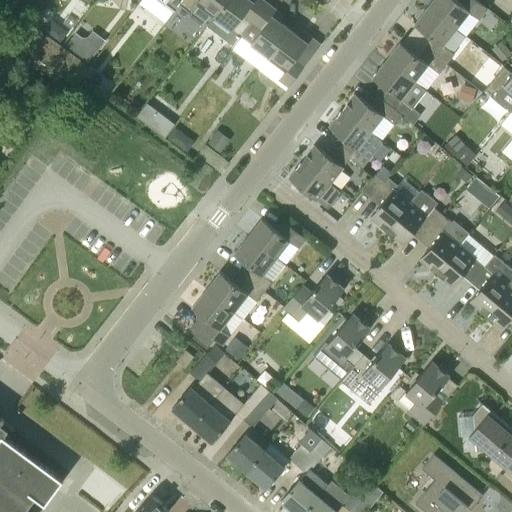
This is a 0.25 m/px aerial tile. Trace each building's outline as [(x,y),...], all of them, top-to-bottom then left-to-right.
[(175,11),(182,0),(167,0),(165,3),(175,11)] [(203,29),(213,16),(225,0),(182,0),(175,11),(185,19),(186,17),(203,29)] [(241,37),(266,4),(261,0),(225,0),(213,16),(241,37)] [(433,0),(428,7),(456,28),(468,12),(478,20),(487,9),(475,0),(459,0),(458,2),(455,0),(433,0)] [(268,58),(289,30),(279,22),(283,17),(266,4),(241,37),(268,58)] [(442,46),(455,29),(428,7),(414,25),(430,38),(423,47),(446,65),(454,55),(442,46)] [(51,19),(43,30),(60,43),(69,32),(51,19)] [(68,43),(92,62),(109,39),(85,20),(68,43)] [(88,66),(39,30),(25,49),(74,86),(88,66)] [(289,30),(268,58),(285,71),(278,80),(288,88),(304,67),(294,60),(307,43),(289,30)] [(501,41),(491,50),(501,61),(511,52),(501,41)] [(446,65),(423,47),(416,56),(399,43),(386,61),(425,91),(439,74),(446,65)] [(412,108),(425,91),(386,61),(372,78),(388,91),(382,99),(402,114),(405,117),(414,124),(420,115),(412,108)] [(511,112),(511,110),(511,74),(503,67),(485,90),(511,112)] [(40,86),(27,76),(22,82),(35,92),(40,86)] [(471,103),(476,89),(463,84),(458,98),(471,103)] [(430,91),(415,109),(424,117),(419,122),(440,141),(461,118),(430,91)] [(354,94),(342,109),(371,132),(382,117),(394,125),(402,114),(382,99),(379,96),(371,107),(354,94)] [(175,124),(147,102),(137,116),(165,137),(175,124)] [(42,112),(30,104),(15,125),(27,134),(42,112)] [(363,167),(382,143),(383,141),(371,132),(342,109),(328,128),(339,137),(332,146),(349,159),(350,158),(363,167)] [(406,127),(411,121),(402,114),(395,123),(401,127),(406,127)] [(181,139),(180,130),(176,127),(167,138),(176,145),(181,139)] [(218,129),(207,143),(220,152),(231,138),(218,129)] [(457,135),(445,146),(453,155),(465,144),(457,135)] [(329,185),(349,159),(332,146),(325,155),(314,146),(301,162),(329,185)] [(340,193),(329,185),(301,162),(288,179),(327,210),(340,193)] [(461,166),(455,173),(467,183),(472,176),(461,166)] [(442,189),(453,173),(445,168),(434,183),(442,189)] [(370,200),(384,183),(375,175),(361,192),(370,200)] [(476,197),(486,184),(477,177),(467,189),(476,197)] [(386,232),(409,204),(393,191),(397,186),(388,178),(384,183),(370,200),(379,207),(370,218),(386,232)] [(420,242),(443,214),(435,207),(439,203),(422,189),(409,204),(386,232),(402,245),(411,234),(420,242)] [(504,218),(511,208),(511,206),(504,200),(495,211),(504,218)] [(436,274),(459,246),(470,233),(453,219),(452,221),(443,214),(420,242),(429,249),(420,260),(436,274)] [(247,237),(275,258),(276,257),(286,264),(298,249),(305,239),(285,223),(278,232),(261,219),(247,237)] [(262,276),(275,258),(247,237),(234,254),(250,268),(243,277),(264,293),(271,283),(262,276)] [(470,284),(484,267),(459,246),(436,274),(452,287),(461,276),(470,284)] [(486,316),(509,288),(511,284),(511,268),(495,254),(484,267),(470,284),(479,291),(470,302),(486,316)] [(264,293),(243,277),(236,286),(219,273),(205,290),(233,312),(247,295),(256,302),(264,293)] [(301,286),(284,306),(283,308),(299,322),(308,312),(318,320),(344,289),(326,274),(310,293),(301,286)] [(511,290),(509,288),(486,316),(502,329),(511,318),(511,290)] [(206,349),(213,340),(221,346),(229,336),(243,319),(233,312),(205,290),(192,308),(208,321),(202,329),(194,323),(186,334),(206,349)] [(344,378),(363,356),(354,348),(370,329),(352,314),(326,345),(336,354),(328,364),(344,378)] [(248,347),(235,336),(225,349),(238,359),(248,347)] [(363,356),(344,378),(360,391),(369,381),(379,390),(405,359),(387,344),(371,363),(363,356)] [(184,369),(193,357),(185,351),(176,362),(184,369)] [(210,404),(225,387),(208,372),(216,362),(206,353),(189,372),(199,382),(193,389),(190,387),(171,409),(191,427),(210,404)] [(423,426),(442,404),(433,396),(449,377),(431,362),(405,393),(416,402),(407,412),(423,426)] [(244,421),(269,391),(261,384),(244,403),(225,387),(210,404),(191,427),(210,444),(230,421),(230,420),(235,413),(244,421)] [(269,391),(244,421),(252,428),(265,414),(277,400),(278,398),(269,391)] [(303,399),(295,409),(306,418),(315,407),(304,398),(303,399)] [(506,468),(511,460),(511,429),(482,405),(473,416),(474,430),(468,437),(476,443),(477,452),(485,451),(506,468)] [(24,511),(36,497),(45,504),(63,479),(4,435),(10,426),(11,427),(12,428),(12,429),(13,430),(14,429),(13,428),(12,426),(11,424),(9,423),(7,422),(5,421),(2,420),(0,419),(0,511),(24,511)] [(417,426),(410,420),(405,426),(412,432),(417,426)] [(289,459),(297,467),(310,451),(322,438),(313,431),(312,432),(302,444),(289,459)] [(245,473),(264,450),(245,434),(226,456),(245,473)] [(304,511),(318,496),(328,484),(310,470),(330,446),(322,438),(297,467),(305,472),(280,502),(291,511),(304,511)] [(265,490),(284,467),(283,466),(288,459),(271,443),(264,450),(245,473),(265,490)] [(471,511),(482,497),(433,456),(421,470),(434,481),(415,505),(423,511),(463,511),(467,508),(471,511)] [(348,511),(349,511),(373,485),(365,477),(350,494),(332,479),(328,484),(318,496),(304,511),(337,511),(336,511),(340,505),(348,511)] [(373,485),(349,511),(366,511),(383,493),(373,485)] [(167,511),(170,509),(154,494),(134,511),(167,511)]
